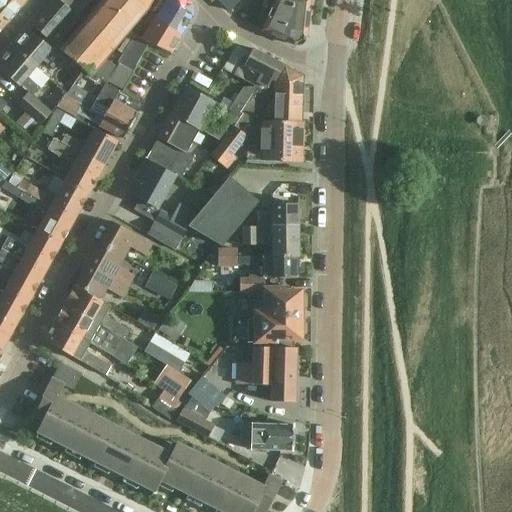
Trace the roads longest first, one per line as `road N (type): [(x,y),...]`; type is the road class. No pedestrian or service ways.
road 1 (residential): [(311,511),(330,425),(339,71)]
road 2 (residential): [(0,389),(210,7)]
road 3 (residential): [(339,71),(298,61),(210,7)]
